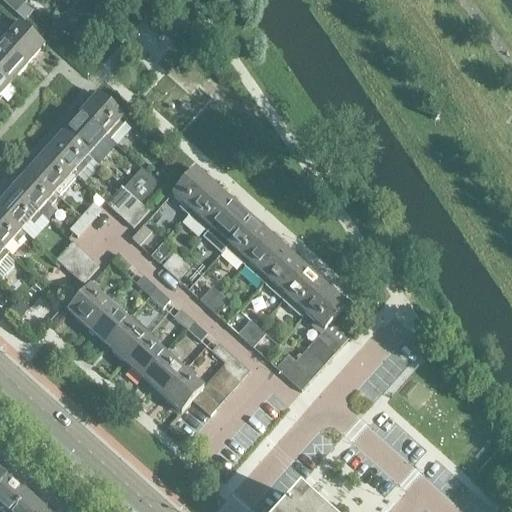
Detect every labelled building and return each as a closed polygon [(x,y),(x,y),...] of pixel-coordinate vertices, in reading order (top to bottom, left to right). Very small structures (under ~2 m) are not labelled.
[(18,0),(0,0),(16,13),(24,5),(18,0)] [(6,31),(0,37),(0,41),(28,67),(45,47),(20,25),(10,35),(6,31)] [(0,75),(11,85),(28,67),(0,41),(0,44),(1,45),(0,46),(0,75)] [(0,97),(11,85),(0,75),(0,97)] [(98,95),(98,96),(81,115),(110,141),(128,122),(98,95)] [(511,128),(507,124),(511,119),(511,114),(504,106),(487,123),(497,133),(503,131),(507,128),(511,132),(511,128)] [(110,141),(81,115),(64,134),(93,160),(94,159),(90,155),(98,146),(103,150),(110,141)] [(93,160),(64,134),(47,153),(77,179),(93,160)] [(77,179),(47,153),(30,171),(60,198),(77,179)] [(214,188),(195,170),(172,196),(183,205),(179,210),(188,218),(214,188)] [(60,198),(30,171),(13,190),(43,217),(44,216),(39,212),(47,203),(52,207),(60,198)] [(108,193),(114,198),(107,205),(116,214),(132,196),(123,188),(122,189),(116,184),(108,193)] [(207,235),(233,205),(214,188),(188,218),(189,219),(198,227),(207,235)] [(43,217),(13,190),(0,204),(0,212),(26,236),(26,235),(22,231),(30,222),(35,225),(43,217)] [(132,196),(116,214),(125,222),(141,204),(132,196)] [(102,211),(101,211),(93,204),(81,218),(89,225),(102,211)] [(141,204),(125,222),(134,230),(150,212),(141,204)] [(252,222),(233,205),(207,235),(208,236),(212,231),(220,239),(217,243),(226,251),(252,222)] [(26,236),(0,212),(0,246),(9,254),(5,250),(13,241),(18,244),(26,236)] [(89,225),(81,218),(69,230),(78,238),(89,225)] [(271,239),(252,222),(226,251),(235,260),(245,268),(271,239)] [(143,228),(131,241),(139,249),(151,235),(143,228)] [(290,256),(271,239),(245,268),(245,269),(249,265),(259,273),(255,278),(263,286),(290,256)] [(73,244),(56,262),(66,270),(81,252),(73,244)] [(9,254),(0,246),(0,280),(2,280),(13,269),(13,264),(6,258),(9,254)] [(66,270),(74,278),(90,260),(81,252),(66,270)] [(169,276),(182,262),(174,255),(161,269),(169,276)] [(124,277),(131,269),(117,256),(110,264),(124,277)] [(309,273),(290,256),(263,286),(264,286),(268,282),(277,290),(274,295),(282,302),(309,273)] [(99,268),(90,260),(74,278),(83,286),(99,268)] [(169,276),(177,283),(189,269),(182,262),(169,276)] [(328,290),(309,273),(282,302),(283,303),(287,299),(296,307),(292,311),(301,319),(328,290)] [(149,299),(156,291),(142,278),(135,286),(149,299)] [(103,292),(94,283),(67,313),(87,330),(113,301),(113,300),(109,304),(99,296),(103,292)] [(207,310),(220,296),(212,289),(199,303),(207,310)] [(347,308),(328,290),(301,319),(311,328),(320,336),(321,337),(324,333),(332,325),(347,308)] [(162,311),(169,303),(156,291),(149,299),(162,311)] [(207,310),(215,317),(227,303),(220,296),(207,310)] [(122,309),(113,301),(87,330),(106,347),(132,318),(131,317),(128,321),(119,313),(122,309)] [(21,321),(30,311),(23,304),(14,314),(21,321)] [(187,333),(194,325),(180,312),(173,320),(187,333)] [(137,330),(141,326),(132,318),(106,347),(125,364),(151,335),(150,334),(146,338),(137,330)] [(245,344),(257,330),(250,323),(237,337),(245,344)] [(200,344),(207,337),(194,325),(187,333),(200,344)] [(349,340),(332,325),(324,333),(341,349),(349,340)] [(245,344),(253,350),(265,337),(257,330),(245,344)] [(341,349),(324,333),(321,337),(320,336),(315,342),(333,358),(341,349)] [(160,343),(151,335),(125,364),(144,381),(170,352),(169,351),(165,355),(156,347),(160,343)] [(333,358),(315,342),(307,351),(325,368),(333,358)] [(232,358),(232,359),(218,347),(211,354),(225,366),(224,367),(242,383),(250,374),(232,358)] [(325,368),(307,351),(299,360),(317,376),(325,368)] [(170,352),(144,381),(162,398),(176,383),(189,369),(187,368),(184,372),(175,364),(179,360),(170,352)] [(291,369),(295,364),(288,358),(276,371),(283,378),(301,394),(309,385),(291,369)] [(317,376),(299,360),(295,364),(291,369),(309,385),(317,376)] [(242,383),(224,367),(216,376),(234,393),(242,383)] [(189,369),(176,383),(162,398),(182,416),(193,403),(201,394),(205,390),(204,390),(194,381),(197,377),(189,369)] [(234,393),(216,376),(208,385),(226,402),(234,393)] [(226,402),(208,385),(204,390),(205,390),(201,394),(218,410),(226,402)] [(218,410),(201,394),(193,403),(210,419),(218,410)] [(0,491),(11,480),(0,470),(0,491)] [(15,511),(29,497),(11,480),(0,491),(0,511),(15,511)] [(46,511),(29,497),(15,511),(46,511)] [(311,511),(299,501),(289,511),(311,511)]
